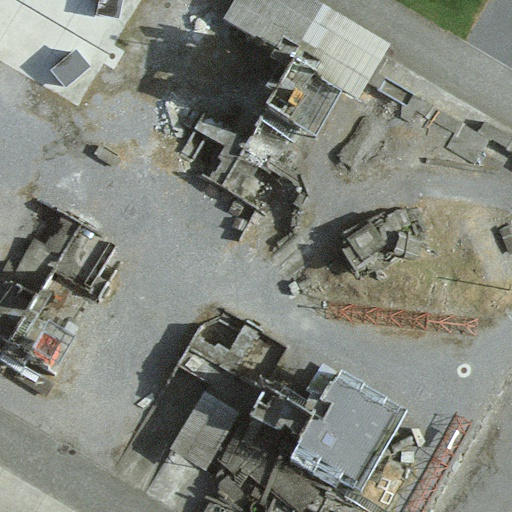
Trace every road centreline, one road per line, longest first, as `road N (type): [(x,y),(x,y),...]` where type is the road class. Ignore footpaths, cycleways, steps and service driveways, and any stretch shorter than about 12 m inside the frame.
road 1 (unknown): [(355,0),(511,90)]
road 2 (unknown): [(0,424),(147,511)]
